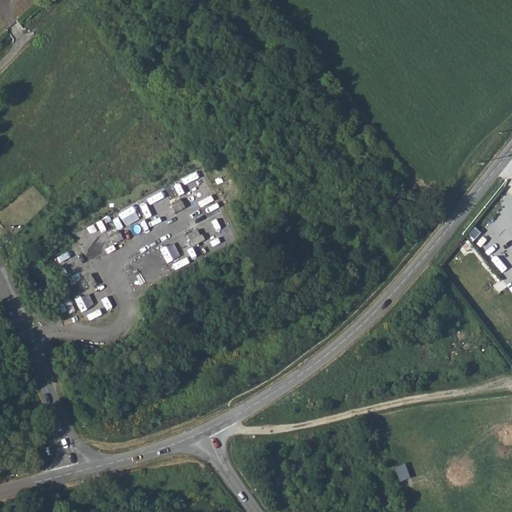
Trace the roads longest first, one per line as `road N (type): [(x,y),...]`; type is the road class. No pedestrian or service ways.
road 1 (tertiary): [(204,432),(285,383),(383,302),(511,150)]
road 2 (track): [(208,438),(511,382)]
road 3 (track): [(459,215),(272,0)]
road 4 (tertiary): [(0,286),(80,473)]
road 5 (tertiary): [(80,473),(204,432)]
